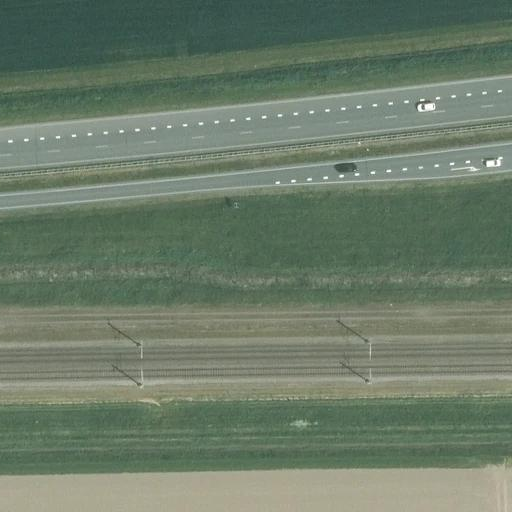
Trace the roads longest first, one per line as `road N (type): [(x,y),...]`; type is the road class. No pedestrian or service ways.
road 1 (trunk): [(0,202),(511,149)]
road 2 (trunk): [(511,96),(0,149)]
road 3 (track): [(0,322),(511,313)]
